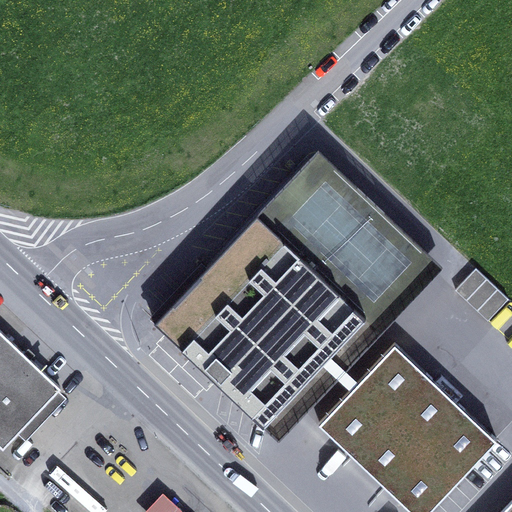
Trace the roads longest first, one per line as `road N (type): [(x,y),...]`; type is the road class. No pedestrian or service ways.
road 1 (residential): [(413,0),(207,195),(154,226),(70,253),(33,288)]
road 2 (primary): [(269,511),(33,288)]
